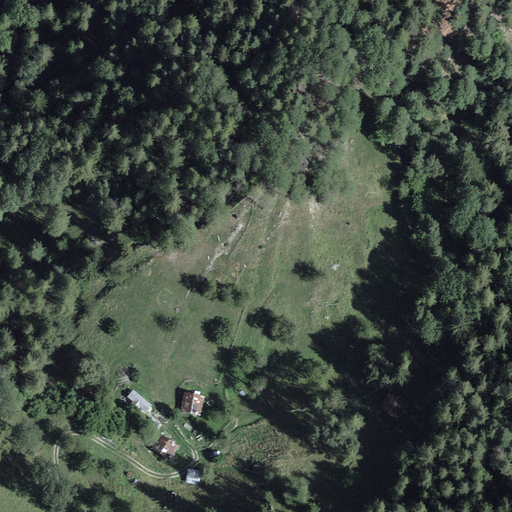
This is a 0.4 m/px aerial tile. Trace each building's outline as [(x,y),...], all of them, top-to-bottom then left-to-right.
[(340,305),(324,308),(327,322),(343,318),(340,305)] [(402,361),(416,374),(429,360),(416,347),(402,361)] [(146,412),(153,404),(134,387),(127,395),(146,412)] [(379,407),(399,419),(410,402),(390,389),(379,407)] [(205,400),(185,396),(180,415),(201,420),(205,400)] [(178,446),(162,439),(155,454),(172,461),(178,446)] [(187,481),(200,481),(200,469),(188,468),(187,481)]
